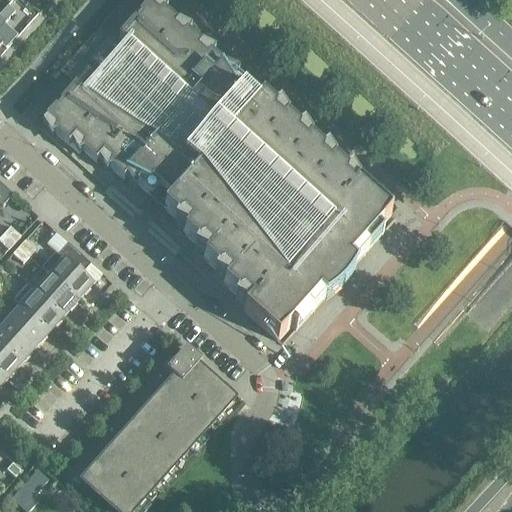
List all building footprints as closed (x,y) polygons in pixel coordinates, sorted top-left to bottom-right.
[(0,46),(0,29),(4,25),(22,5),(16,0),(13,0),(0,15),(0,49),(2,47),(0,46)] [(249,91),(148,0),(132,0),(128,5),(124,2),(126,0),(124,0),(60,72),(76,87),(38,129),(106,190),(110,186),(139,212),(181,250),(177,254),(244,314),(277,344),(290,329),(294,332),(281,347),(282,348),(395,221),(394,220),(381,235),(377,232),(391,217),(249,91)] [(0,205),(3,208),(13,197),(0,185),(0,205)] [(14,246),(20,239),(10,229),(3,236),(14,246)] [(14,246),(3,236),(0,240),(0,244),(8,252),(14,246)] [(19,250),(29,259),(35,252),(25,243),(19,250)] [(82,276),(90,266),(67,245),(43,272),(50,278),(78,303),(93,286),(82,276)] [(19,250),(13,256),(23,265),(29,259),(19,250)] [(78,303),(50,278),(35,294),(63,319),(78,303)] [(63,319),(35,294),(28,287),(13,303),(21,310),(49,335),(63,319)] [(49,335),(21,310),(6,326),(34,351),(49,335)] [(34,351),(6,326),(0,332),(0,349),(20,367),(34,351)] [(20,367),(0,349),(0,378),(6,383),(20,367)] [(93,460),(83,472),(80,470),(74,477),(113,511),(148,511),(150,510),(143,505),(233,404),(196,372),(201,366),(186,352),(165,375),(180,388),(106,471),(93,460)] [(5,473),(15,481),(21,474),(12,465),(5,473)] [(27,511),(40,501),(35,494),(49,481),(40,471),(11,497),(25,511),(27,511)]
